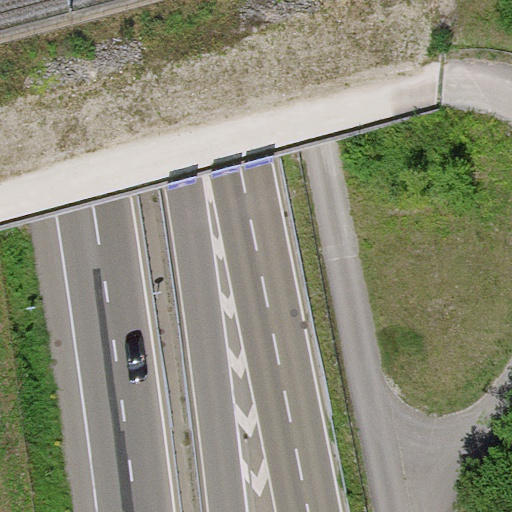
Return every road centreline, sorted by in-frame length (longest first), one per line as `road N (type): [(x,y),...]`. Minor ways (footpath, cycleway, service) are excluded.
road 1 (track): [(511,91),(434,90),(0,206)]
road 2 (motorway): [(301,511),(189,0)]
road 3 (track): [(304,0),(322,162),(396,511)]
road 4 (motorway): [(229,511),(186,0)]
road 5 (motorway): [(98,242),(134,511)]
road 6 (motorway): [(34,0),(98,242)]
road 7 (motorway): [(72,0),(98,242)]
road 8 (track): [(425,511),(511,404)]
